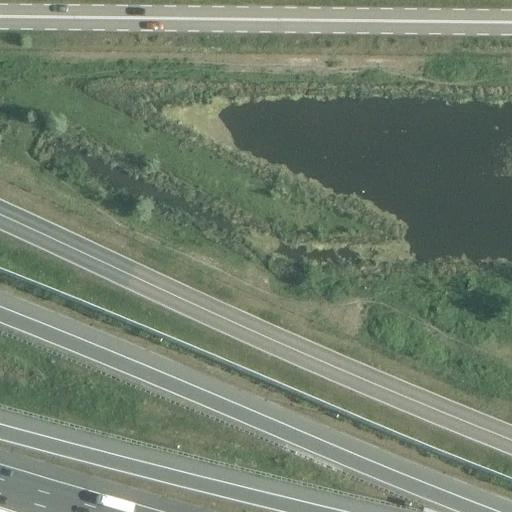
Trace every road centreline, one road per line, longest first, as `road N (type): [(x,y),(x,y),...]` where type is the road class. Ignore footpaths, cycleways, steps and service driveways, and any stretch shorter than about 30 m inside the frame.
road 1 (tertiary): [(511,25),(0,19)]
road 2 (motorway): [(472,511),(0,317)]
road 3 (motorway): [(310,511),(0,433)]
